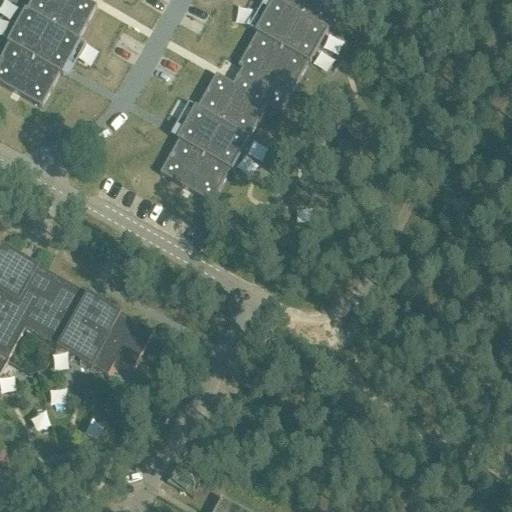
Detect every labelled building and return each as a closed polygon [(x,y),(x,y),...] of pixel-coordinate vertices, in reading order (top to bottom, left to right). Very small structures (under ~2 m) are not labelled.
[(8,47),(0,62),(0,86),(42,109),(60,76),(62,77),(81,44),(79,43),(97,9),(80,0),(34,0),(27,14),(26,13),(7,47),(8,47)] [(179,143),(160,176),(209,204),(212,205),(230,172),(232,173),(251,140),(249,139),(267,107),(280,115),(308,65),(310,66),(329,32),(327,32),(345,0),(277,0),(276,2),(274,1),(255,34),(257,36),(238,69),(242,71),(233,86),(217,77),(198,110),(196,108),(177,142),(179,143)] [(347,138),(339,152),(356,162),(366,145),(358,140),(356,143),(347,138)] [(339,152),(331,166),(340,171),(338,175),(346,180),(356,162),(339,152)] [(0,377),(8,363),(7,362),(24,331),(55,349),(55,350),(91,370),(92,369),(108,378),(117,363),(133,373),(154,335),(121,316),(121,315),(85,295),(85,296),(37,270),(38,268),(1,248),(0,249),(0,377)] [(167,467),(157,485),(171,492),(180,474),(167,467)] [(243,511),(222,500),(215,511),(243,511)]
